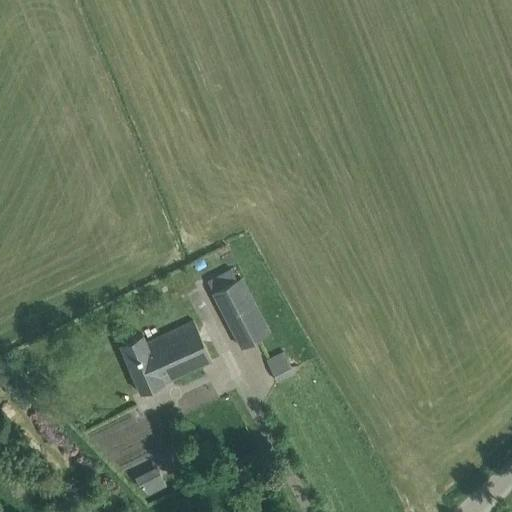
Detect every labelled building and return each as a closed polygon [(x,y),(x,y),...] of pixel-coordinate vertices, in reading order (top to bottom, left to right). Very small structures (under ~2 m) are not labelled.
[(227,269),(206,278),(209,286),(230,278),(227,269)] [(213,291),(240,347),(270,332),(243,276),(213,291)] [(140,392),(212,360),(194,320),(146,341),(143,335),(119,345),(140,392)] [(267,360),(276,380),(293,372),(284,351),(267,360)] [(135,472),(143,494),(163,487),(155,465),(135,472)]
